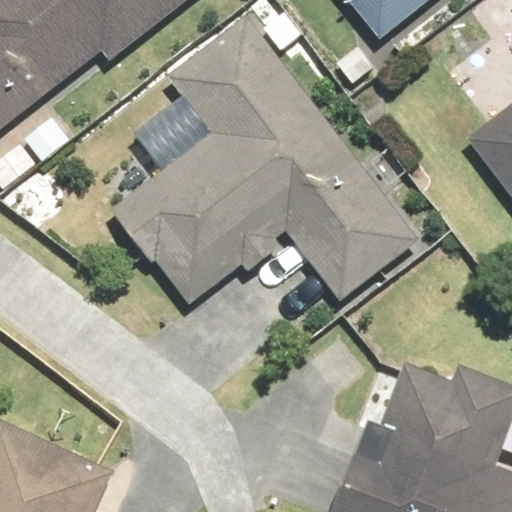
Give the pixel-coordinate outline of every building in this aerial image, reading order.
[(0,0),(0,127),(103,50),(109,58),(185,0),(0,0)] [(346,0),(379,39),(426,0),(346,0)] [(158,265),(188,305),(241,265),(246,272),(277,248),(272,242),(287,231),(344,305),(426,244),(249,11),(160,78),(204,136),(106,210),(151,269),(158,265)] [(511,105),(467,141),(511,198),(511,105)] [(368,420),(331,511),(511,511),(511,474),(495,468),(511,422),(511,386),(459,366),(452,383),(407,365),(383,426),(368,420)] [(0,511),(94,511),(114,469),(0,416),(0,511)]
